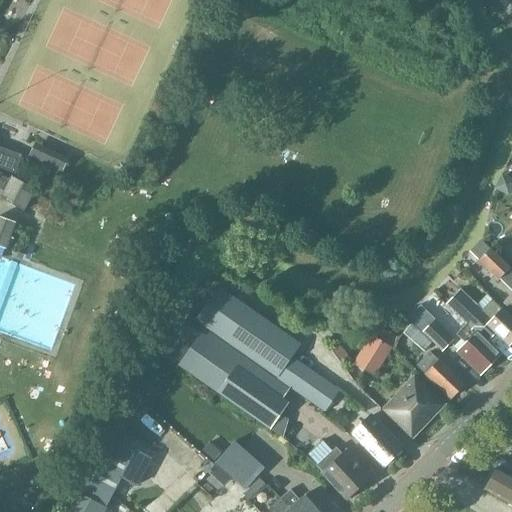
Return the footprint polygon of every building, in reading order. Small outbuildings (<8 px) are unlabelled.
[(27,162),(60,177),(68,159),(35,144),(27,162)] [(0,170),(16,176),(23,157),(0,148),(0,170)] [(0,189),(4,192),(0,199),(24,211),(34,190),(12,178),(10,182),(0,176),(0,189)] [(16,224),(0,217),(0,247),(6,250),(16,224)] [(511,270),(509,268),(490,249),(478,261),(511,294),(511,270)] [(315,404),(329,384),(292,358),(301,345),(219,288),(195,321),(315,404)] [(453,298),(446,306),(466,326),(470,330),(472,328),(487,342),(493,336),(496,334),(509,346),(511,342),(511,319),(487,296),(477,307),(460,291),(453,298)] [(424,311),(415,319),(424,328),(432,319),(424,311)] [(424,353),(433,343),(442,353),(455,340),(434,321),(423,334),(412,324),(403,334),(424,353)] [(466,326),(457,335),(465,344),(457,352),(481,375),(500,355),(487,342),(472,328),(470,330),(466,326)] [(290,403),(283,398),(291,388),(205,328),(179,365),(271,430),(281,415),(290,403)] [(327,341),(335,362),(345,359),(337,337),(327,341)] [(356,365),(376,377),(391,350),(371,339),(356,365)] [(418,365),(428,375),(451,399),(466,385),(442,361),(440,363),(430,353),(418,365)] [(413,440),(446,405),(415,376),(383,411),(413,440)] [(403,449),(379,425),(371,417),(353,434),(361,443),(360,443),(384,467),(403,449)] [(111,427),(107,435),(145,453),(144,455),(148,457),(153,447),(111,427)] [(136,486),(149,460),(111,440),(107,438),(78,493),(106,507),(121,479),(136,486)] [(246,490),(264,469),(234,442),(216,463),(232,477),(246,490)] [(322,442),(308,455),(318,466),(317,467),(322,472),(320,473),(346,500),(369,478),(355,463),(357,461),(347,450),(342,455),(336,449),(332,452),(322,442)] [(511,477),(497,468),(485,490),(511,505),(511,477)] [(258,494),(265,487),(258,480),(251,487),(258,494)] [(291,491),(281,499),(292,511),(326,511),(308,492),(299,500),(291,491)] [(78,493),(67,511),(103,511),(106,507),(78,493)] [(270,509),(272,511),(292,511),(281,499),(270,509)]
